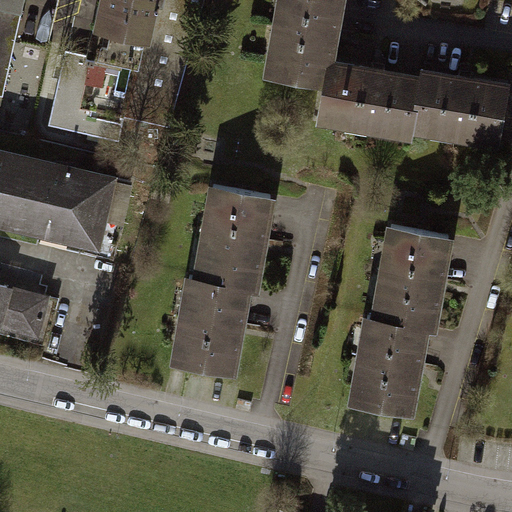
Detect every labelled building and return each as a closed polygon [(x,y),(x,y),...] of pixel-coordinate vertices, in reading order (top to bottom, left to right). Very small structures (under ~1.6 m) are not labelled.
[(24,0),(0,0),(0,93),(4,95),(24,0)] [(204,0),(99,0),(88,55),(65,50),(51,123),(121,141),(125,117),(170,128),(204,0)] [(348,0),(278,0),(265,77),(325,87),(318,124),(415,141),(417,134),(503,149),(511,96),(511,80),(424,65),(423,72),(339,58),(348,0)] [(117,176),(0,148),(0,228),(37,237),(36,241),(116,260),(134,184),(116,180),(117,176)] [(278,195),(210,184),(194,276),(186,275),(170,365),(238,377),(254,291),(261,293),(278,195)] [(458,236),(389,224),(372,316),(365,314),(349,405),(418,417),(433,331),(440,332),(458,236)] [(9,285),(0,283),(0,333),(47,346),(59,298),(51,296),(52,294),(9,283),(9,285)]
